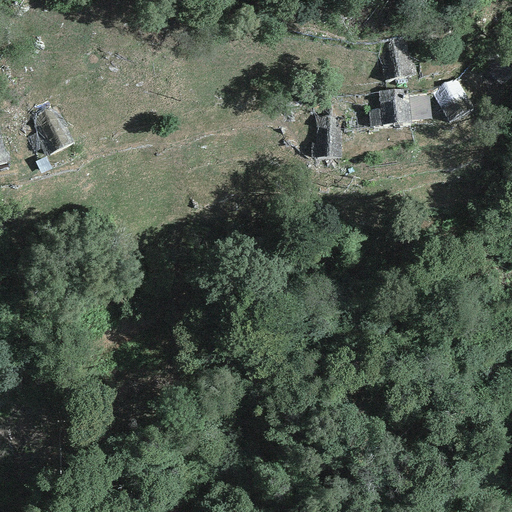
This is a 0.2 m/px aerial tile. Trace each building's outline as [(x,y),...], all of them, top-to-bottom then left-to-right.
[(511,77),(511,60),(496,43),(477,60),(501,87),(511,77)] [(408,48),(379,53),(385,83),(414,77),(408,48)] [(457,81),(434,95),(451,125),(475,111),(457,81)] [(407,91),(379,93),(380,111),(370,112),(371,128),(410,124),(407,91)] [(427,96),(410,98),(412,122),(430,121),(427,96)] [(56,110),(34,121),(49,153),(72,143),(56,110)] [(338,118),(315,119),(316,144),(310,144),(310,161),(339,160),(338,118)] [(0,130),(0,167),(9,165),(0,130)]
